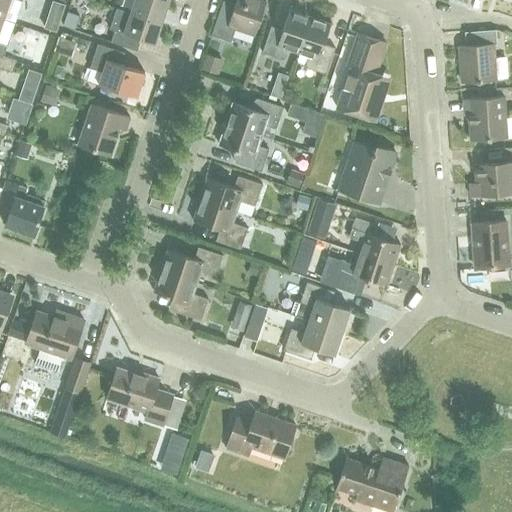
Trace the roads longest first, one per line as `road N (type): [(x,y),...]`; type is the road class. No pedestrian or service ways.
road 1 (residential): [(441,299),(338,404),(149,340),(125,294),(91,281)]
road 2 (residential): [(213,0),(147,185),(114,215),(91,281)]
road 3 (residential): [(421,17),(441,299)]
